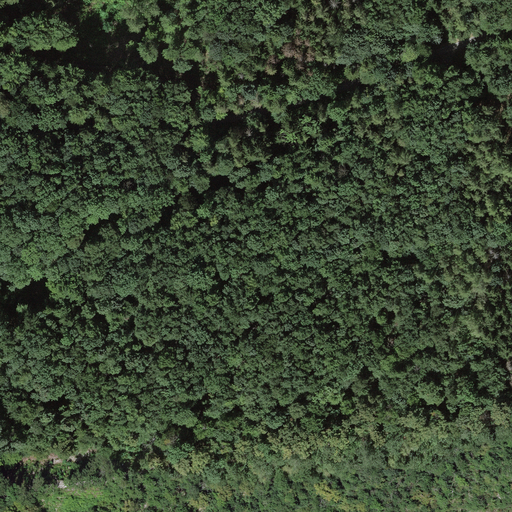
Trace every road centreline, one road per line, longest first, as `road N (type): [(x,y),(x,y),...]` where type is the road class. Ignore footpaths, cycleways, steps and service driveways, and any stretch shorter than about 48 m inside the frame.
road 1 (track): [(453,45),(433,80),(119,215),(36,268),(32,286),(60,301),(511,227)]
road 2 (track): [(0,121),(228,120),(511,29)]
